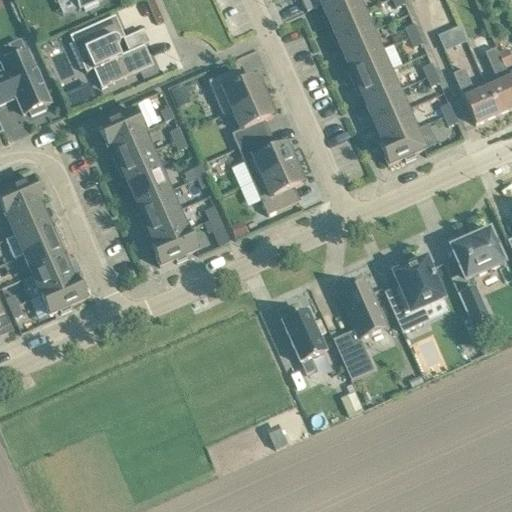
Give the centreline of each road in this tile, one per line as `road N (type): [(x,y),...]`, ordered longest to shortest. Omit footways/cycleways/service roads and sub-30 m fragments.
road 1 (unclassified): [(120,321),(349,221)]
road 2 (residential): [(252,0),(349,221)]
road 3 (residential): [(0,164),(42,146),(120,321)]
road 4 (unclassified): [(349,221),(511,150)]
road 5 (unclassified): [(0,374),(120,321)]
